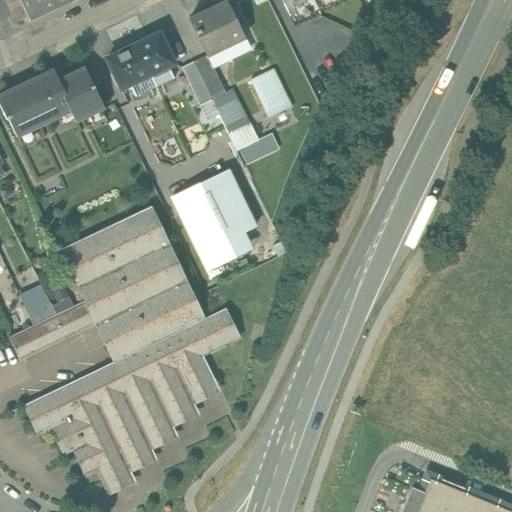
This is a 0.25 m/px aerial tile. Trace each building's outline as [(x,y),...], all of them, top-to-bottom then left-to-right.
[(52,0),(21,0),(30,20),(56,8),(52,0)] [(225,2),(190,19),(189,18),(188,19),(203,50),(240,32),(243,38),(244,37),(226,0),(224,1),(225,2)] [(278,0),(289,22),(333,2),(331,0),(278,0)] [(158,33),(136,45),(151,75),(173,64),(158,33)] [(136,45),(106,59),(114,75),(113,76),(118,86),(119,85),(121,90),(151,75),(136,45)] [(220,81),(207,55),(207,54),(193,61),(206,88),(220,81)] [(206,88),(193,61),(181,67),(200,105),(212,99),(206,88)] [(57,81),(71,110),(76,121),(87,115),(102,107),(84,69),(66,78),(65,77),(57,81)] [(273,69),(250,80),(268,118),(282,111),(291,107),(273,69)] [(71,110),(57,81),(52,71),(29,83),(29,81),(20,85),(20,87),(0,96),(0,104),(7,119),(9,118),(17,136),(32,128),(32,129),(57,117),(57,116),(71,110)] [(247,123),(230,90),(225,92),(220,81),(206,88),(212,99),(228,133),(247,123)] [(299,122),(291,107),(282,111),(290,126),(299,122)] [(255,140),(247,123),(228,133),(236,149),(240,147),(255,140)] [(300,126),(289,131),(299,150),(306,136),(300,126)] [(255,140),(240,147),(247,162),(279,148),(271,132),(255,140)] [(245,233),(256,227),(229,171),(171,198),(198,255),(245,233)] [(203,320),(148,208),(61,250),(86,301),(96,323),(97,324),(104,321),(122,359),(27,404),(41,433),(54,427),(66,453),(76,448),(89,474),(96,471),(105,491),(132,478),(128,468),(153,456),(148,446),(174,433),(170,423),(196,410),(191,400),(217,388),(202,356),(235,340),(221,311),(203,320)] [(254,250),(245,233),(198,255),(207,273),(254,250)] [(86,301),(72,308),(82,329),(96,323),(86,301)] [(82,329),(72,308),(58,315),(68,336),(82,329)] [(58,315),(43,322),(53,343),(68,336),(58,315)] [(43,322),(23,331),(33,353),(53,343),(43,322)] [(33,353),(23,331),(10,338),(20,359),(33,353)] [(470,489),(469,490),(467,489),(466,492),(424,475),(418,490),(411,487),(400,511),(511,511),(511,510),(511,507),(511,506),(507,504),(506,505),(504,504),(503,507),(475,496),(476,493),(474,492),(475,491),(470,489)]
